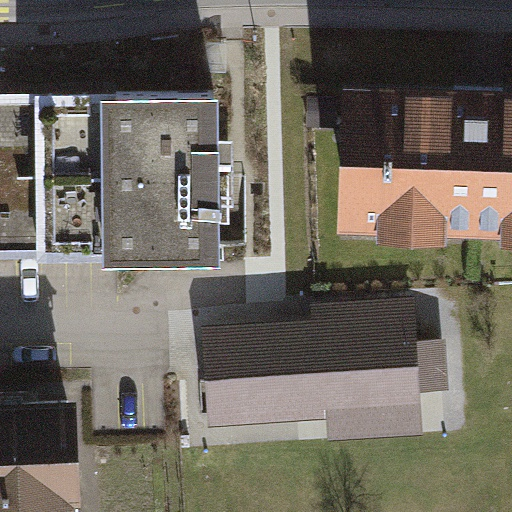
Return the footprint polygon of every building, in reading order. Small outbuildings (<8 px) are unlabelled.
[(90,85),(95,252),(211,248),(205,81),(90,85)] [(0,255),(95,252),(90,85),(0,87),(0,255)] [(511,98),(329,94),(325,225),(354,226),(354,239),(428,241),(429,228),(483,229),(483,245),(511,245),(511,98)] [(207,331),(212,415),(418,402),(418,386),(444,386),(440,339),(415,340),(414,299),(337,304),(337,322),(257,327),(207,331)] [(69,511),(64,397),(0,400),(0,511),(69,511)]
